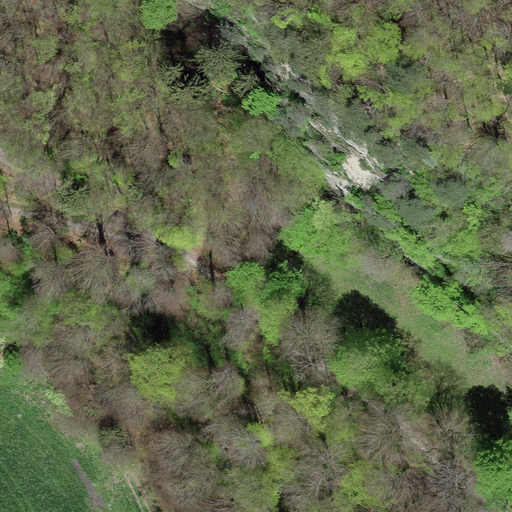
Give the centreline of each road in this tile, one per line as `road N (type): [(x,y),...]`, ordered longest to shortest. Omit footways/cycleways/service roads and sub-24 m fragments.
road 1 (track): [(0,148),(191,256),(506,511)]
road 2 (track): [(150,235),(0,201)]
